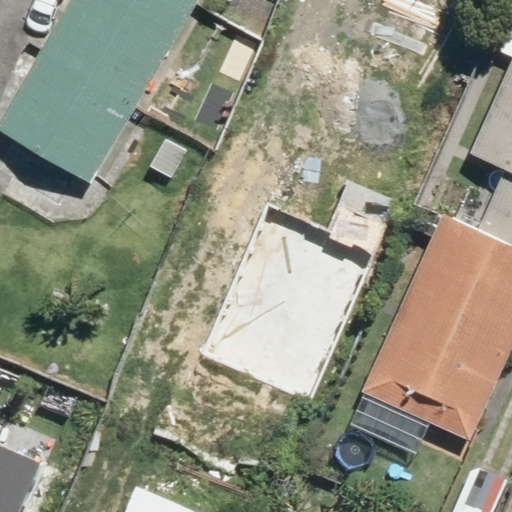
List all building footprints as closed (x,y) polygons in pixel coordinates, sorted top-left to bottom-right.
[(75,0),(5,120),(102,176),(205,0),(75,0)] [(484,0),(362,0),(349,31),(452,75),(484,0)] [(511,59),(470,153),(505,167),(479,227),(440,210),(367,381),(358,377),(340,419),(348,423),(380,437),(393,408),(469,441),(511,346),(511,59)] [(320,197),(285,182),(241,286),(320,319),(293,383),(329,398),(409,211),(328,177),(320,197)] [(0,511),(19,511),(39,468),(0,450),(0,511)]
